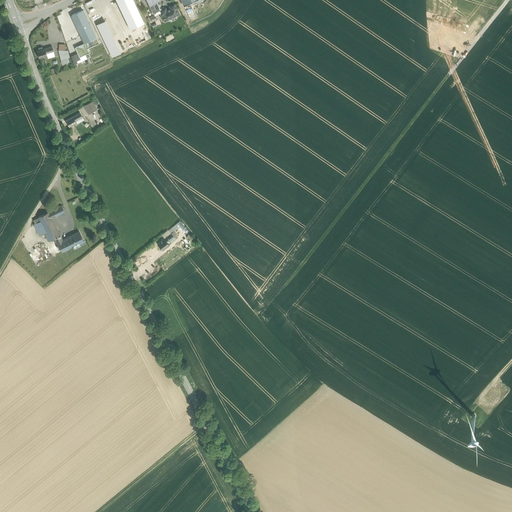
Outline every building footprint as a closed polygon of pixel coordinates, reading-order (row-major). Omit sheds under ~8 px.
[(135,0),(116,0),(130,30),(146,23),(135,0)] [(179,14),(174,4),(170,6),(170,8),(166,10),(165,8),(161,10),(165,20),(179,14)] [(85,43),(97,37),(84,10),(71,16),(85,43)] [(52,46),(45,49),(45,48),(43,49),(42,47),(38,48),(39,50),(37,51),(39,58),(47,56),(48,59),(55,57),(53,51),(54,51),(52,46)] [(92,101),(84,106),(88,114),(97,109),(92,101)] [(79,112),(65,120),(69,127),(76,122),(77,123),(84,120),(79,112)] [(62,205),(52,210),(55,216),(65,211),(62,205)] [(55,216),(52,210),(38,216),(40,221),(34,224),(39,235),(44,232),(49,241),(55,238),(62,251),(73,245),(74,247),(80,244),(79,243),(75,245),(70,236),(62,240),(51,218),(55,216)] [(180,221),(169,230),(171,233),(174,232),(179,227),(183,233),(187,230),(180,221)] [(79,231),(70,236),(75,245),(79,243),(80,244),(84,242),(79,231)] [(174,232),(171,233),(158,244),(162,249),(178,237),(174,232)]
